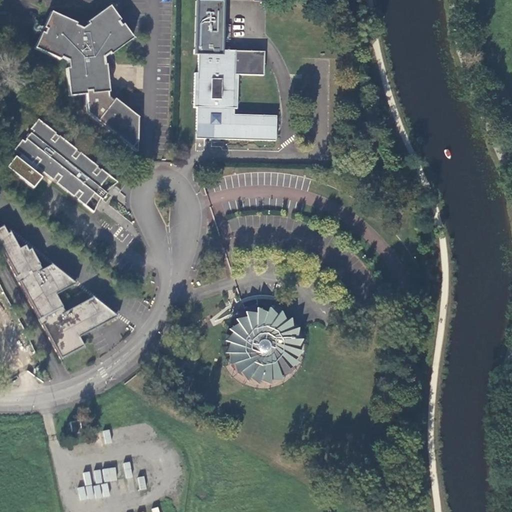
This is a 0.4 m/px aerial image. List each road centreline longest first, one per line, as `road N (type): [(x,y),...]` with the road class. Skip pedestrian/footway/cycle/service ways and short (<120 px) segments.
road 1 (unclassified): [(0,397),(40,395),(103,372),(147,332),(171,284)]
road 2 (unclassified): [(171,284),(183,252),(183,194),(175,182),(149,180),(141,192),(152,223)]
